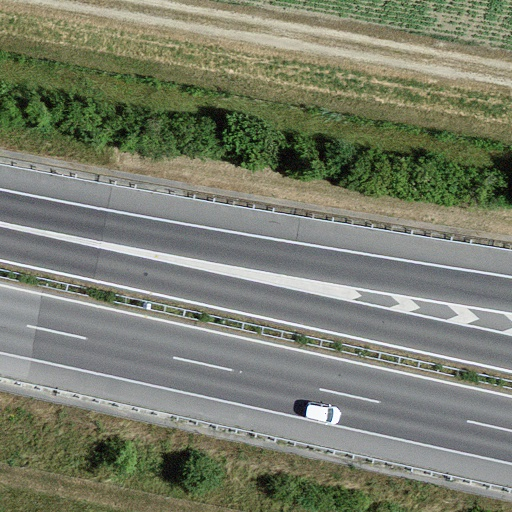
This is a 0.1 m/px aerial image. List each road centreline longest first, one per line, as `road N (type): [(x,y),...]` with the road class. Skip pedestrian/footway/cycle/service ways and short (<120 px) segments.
road 1 (motorway): [(0,320),(511,431)]
road 2 (motorway): [(511,349),(80,241)]
road 3 (motorway): [(511,299),(80,241)]
road 4 (track): [(94,0),(511,73)]
